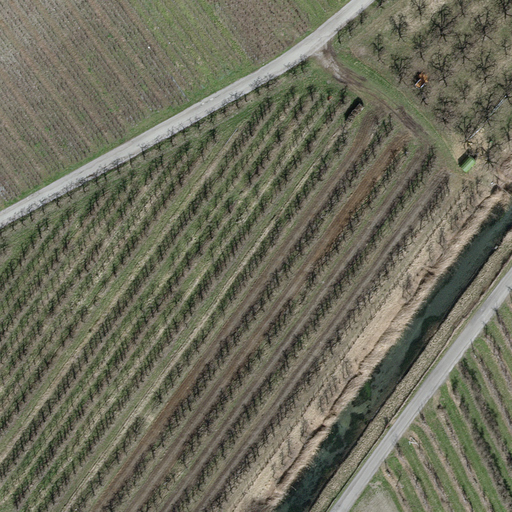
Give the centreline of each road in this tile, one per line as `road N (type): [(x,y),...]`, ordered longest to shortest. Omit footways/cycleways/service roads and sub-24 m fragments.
road 1 (unclassified): [(366,0),(272,71),(0,221)]
road 2 (track): [(339,511),(511,276)]
